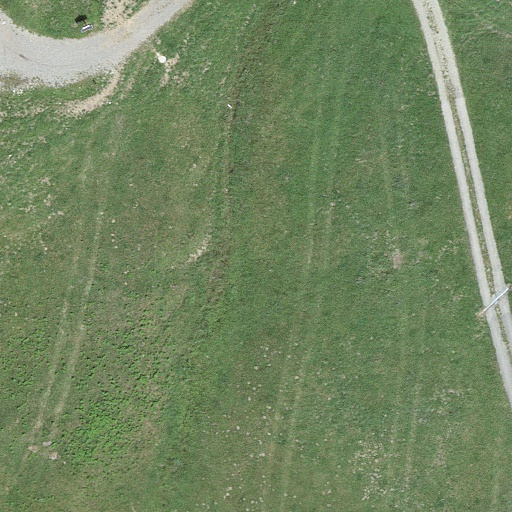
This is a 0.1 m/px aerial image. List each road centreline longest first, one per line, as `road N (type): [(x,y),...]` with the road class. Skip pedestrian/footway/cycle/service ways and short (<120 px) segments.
road 1 (track): [(511,364),(491,295),(457,108),(420,0)]
road 2 (track): [(156,0),(98,65),(6,62)]
